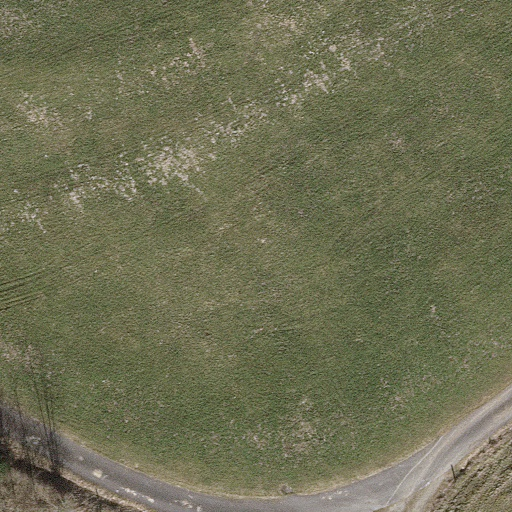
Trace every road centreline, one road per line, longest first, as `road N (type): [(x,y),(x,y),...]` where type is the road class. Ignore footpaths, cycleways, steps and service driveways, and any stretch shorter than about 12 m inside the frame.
road 1 (track): [(511,404),(385,488),(322,511)]
road 2 (track): [(193,511),(105,477),(0,420)]
